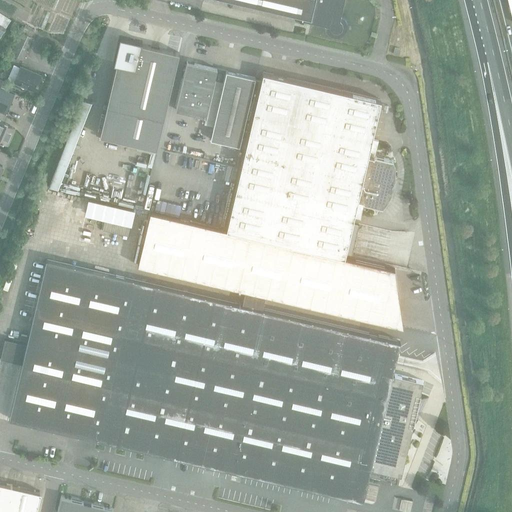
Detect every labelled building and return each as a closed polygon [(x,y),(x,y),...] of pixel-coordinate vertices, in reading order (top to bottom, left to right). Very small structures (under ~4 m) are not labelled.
[(239,0),(336,22),(340,0),(239,0)] [(0,11),(0,36),(11,19),(0,11)] [(32,36),(34,31),(23,26),(21,31),(32,36)] [(22,60),(32,37),(21,32),(11,55),(22,60)] [(100,134),(157,147),(179,52),(141,44),(141,41),(141,42),(120,37),(114,62),(113,62),(116,63),(106,106),(100,134)] [(206,116),(217,69),(187,62),(175,109),(206,116)] [(8,78),(13,81),(34,90),(40,76),(14,64),(8,78)] [(239,146),(241,136),(255,78),(226,71),(210,139),(239,146)] [(263,72),(226,229),(344,256),(353,217),(360,219),(364,204),(382,208),(382,207),(386,202),(390,196),(392,190),(390,189),(392,180),(394,181),(395,174),(394,167),(393,161),(393,160),(375,156),(379,141),(372,139),(381,100),(263,72)] [(0,86),(0,111),(6,114),(15,93),(12,92),(5,89),(0,86)] [(57,189),(78,136),(91,103),(82,100),(47,187),(57,189)] [(0,122),(0,141),(7,145),(14,128),(0,122)] [(88,199),(84,214),(131,225),(135,210),(88,199)] [(344,256),(226,229),(150,211),(137,265),(245,290),(244,295),(264,299),(265,295),(403,327),(395,268),(344,256)] [(127,236),(121,261),(131,263),(137,238),(127,236)] [(4,337),(0,353),(0,356),(22,362),(12,407),(9,418),(67,432),(97,439),(163,454),(178,458),(205,464),(217,467),(291,484),(305,487),(329,493),(344,496),(362,501),(370,468),(401,475),(414,417),(418,401),(423,381),(395,374),(392,374),(394,365),(396,356),(400,341),(262,309),(262,308),(264,299),(244,295),(242,304),(204,296),(134,279),(133,279),(46,259),(33,314),(27,342),(4,337)] [(124,475),(149,481),(151,470),(126,464),(124,475)] [(0,511),(36,511),(41,492),(0,482),(0,511)] [(112,511),(113,508),(61,496),(56,511),(112,511)]
